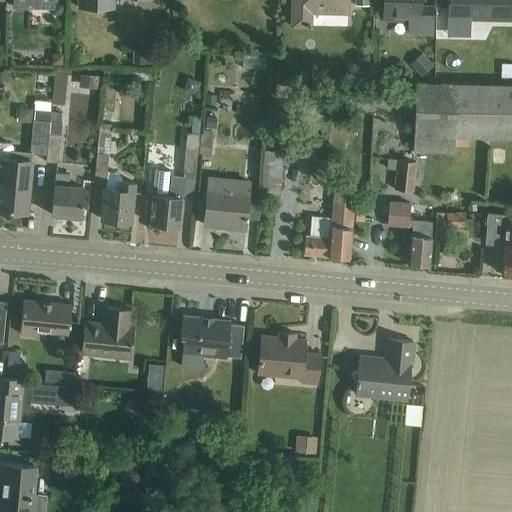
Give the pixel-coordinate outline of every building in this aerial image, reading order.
[(349,11),(349,0),(294,0),(294,24),(312,25),(313,10),(349,11)] [(432,32),(433,3),(421,2),(420,0),(385,0),(385,14),(410,15),(409,31),(432,32)] [(511,18),(511,0),(446,0),(446,18),(511,18)] [(133,63),(152,63),(152,49),(133,48),(133,63)] [(51,52),(51,64),(62,64),(63,53),(51,52)] [(424,57),(413,67),(421,76),(432,66),(424,57)] [(511,63),(501,63),(501,78),(511,78),(511,63)] [(6,70),(0,70),(0,83),(9,81),(6,70)] [(99,75),(81,73),(80,84),(98,86),(99,75)] [(511,137),(511,83),(416,82),(415,151),(454,151),(455,136),(511,137)] [(207,95),(206,105),(216,106),(217,96),(207,95)] [(36,101),(35,110),(36,110),(51,111),(51,102),(36,101)] [(34,118),(34,103),(22,103),(21,118),(34,118)] [(34,120),(31,149),(47,150),(50,121),(51,111),(36,110),(35,110),(34,120)] [(51,111),(50,121),(61,123),(62,112),(51,111)] [(216,117),(206,116),(205,126),(215,127),(216,117)] [(61,123),(50,121),(46,163),(57,164),(62,123),(61,123)] [(108,154),(111,124),(100,123),(97,153),(108,154)] [(200,134),(198,157),(210,158),(212,131),(201,130),(200,134)] [(198,157),(200,134),(187,133),(184,172),(197,173),(198,157)] [(0,207),(27,211),(33,152),(12,150),(13,146),(10,142),(0,141),(0,207)] [(288,163),(288,153),(283,152),(283,151),(265,150),(263,199),(281,200),(283,163),(288,163)] [(97,153),(94,182),(106,183),(105,187),(104,187),(102,208),(101,218),(130,221),(134,182),(123,181),(123,178),(122,176),(120,175),(119,173),(117,173),(107,171),(108,154),(97,153)] [(389,158),(388,167),(397,168),(395,188),(411,190),(413,190),(416,161),(398,159),(389,158)] [(156,169),(154,193),(151,222),(179,225),(184,176),(172,175),(172,171),(156,169)] [(55,171),(51,213),(82,216),(85,185),(69,184),(70,172),(55,171)] [(250,182),(208,178),(204,224),(245,228),(250,182)] [(305,245),(304,253),(349,257),(354,201),(355,192),(334,190),(332,216),(312,215),(310,235),(305,235),(305,245)] [(392,201),(391,223),(409,224),(413,224),(412,233),(411,233),(409,263),(429,264),(432,220),(409,219),(409,211),(410,202),(392,201)] [(447,235),(447,225),(464,225),(464,212),(447,212),(435,212),(436,235),(447,235)] [(488,226),(487,228),(497,229),(495,244),(493,270),(502,271),(511,271),(511,214),(489,212),(488,226)] [(68,334),(71,304),(23,299),(20,334),(38,336),(38,331),(68,334)] [(85,322),(82,354),(101,355),(102,344),(131,347),(133,327),(131,327),(132,311),(104,308),(103,323),(85,322)] [(230,320),(182,315),(180,336),(184,336),(182,353),(240,359),(243,327),(230,326),(230,320)] [(317,384),(320,354),(304,352),(306,339),(295,338),(296,333),(279,332),(278,336),(261,335),(257,373),(277,375),(277,370),(302,372),(301,382),(317,384)] [(353,378),(356,379),(356,382),(355,392),(407,397),(410,362),(412,340),(388,338),(386,359),(358,357),(357,369),(354,370),(352,372),(352,375),(353,378)] [(7,352),(5,368),(16,369),(18,353),(7,352)] [(147,363),(145,389),(161,390),(163,364),(147,363)] [(64,371),(63,382),(75,383),(76,372),(64,371)] [(0,436),(18,437),(20,413),(30,413),(31,405),(56,406),(57,384),(32,383),(33,381),(0,378),(0,436)] [(172,395),(164,402),(174,414),(182,407),(172,395)] [(151,399),(139,401),(142,414),(154,411),(151,399)] [(409,401),(408,422),(425,423),(427,402),(409,401)] [(316,437),(296,436),(295,451),(315,452),(316,437)] [(128,454),(127,464),(140,465),(141,455),(128,454)] [(44,511),(46,494),(33,493),(35,465),(0,462),(0,481),(3,482),(0,511),(44,511)]
